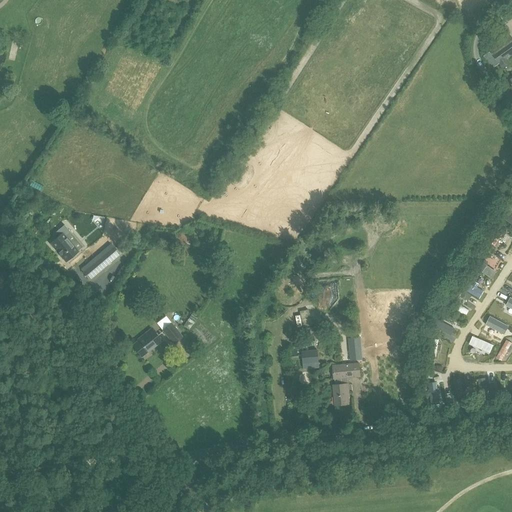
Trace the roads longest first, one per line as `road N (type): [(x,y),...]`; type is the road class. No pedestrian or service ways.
road 1 (unclassified): [(511,419),(176,454)]
road 2 (unclassified): [(176,454),(0,244)]
road 3 (track): [(176,454),(0,470)]
